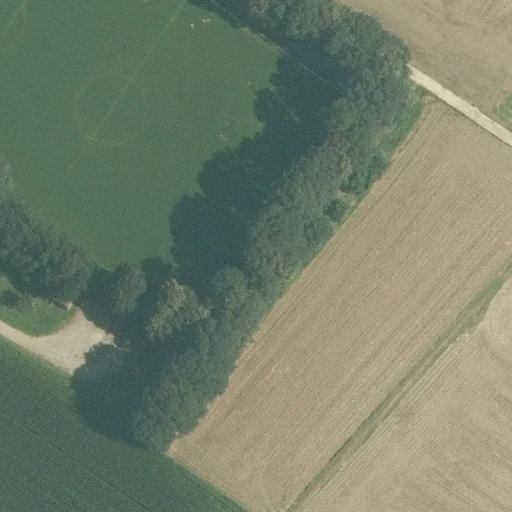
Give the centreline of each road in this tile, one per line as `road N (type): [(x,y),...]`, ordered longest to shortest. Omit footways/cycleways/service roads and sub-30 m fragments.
road 1 (track): [(511,263),(291,511)]
road 2 (track): [(290,0),(511,143)]
